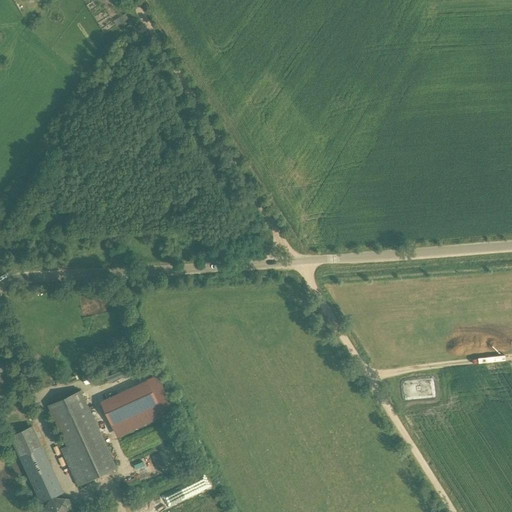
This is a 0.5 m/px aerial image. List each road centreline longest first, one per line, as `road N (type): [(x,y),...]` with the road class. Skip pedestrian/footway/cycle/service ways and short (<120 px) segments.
road 1 (track): [(133,0),(454,511)]
road 2 (unclassified): [(0,277),(511,246)]
